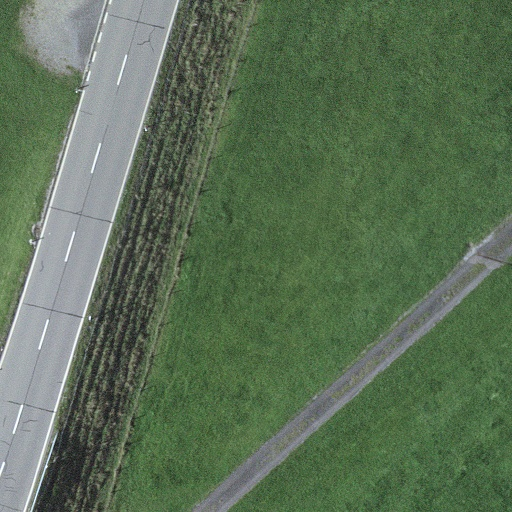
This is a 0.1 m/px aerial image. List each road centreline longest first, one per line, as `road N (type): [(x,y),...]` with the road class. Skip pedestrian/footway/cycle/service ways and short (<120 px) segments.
road 1 (secondary): [(142,0),(0,476)]
road 2 (track): [(511,238),(214,511)]
